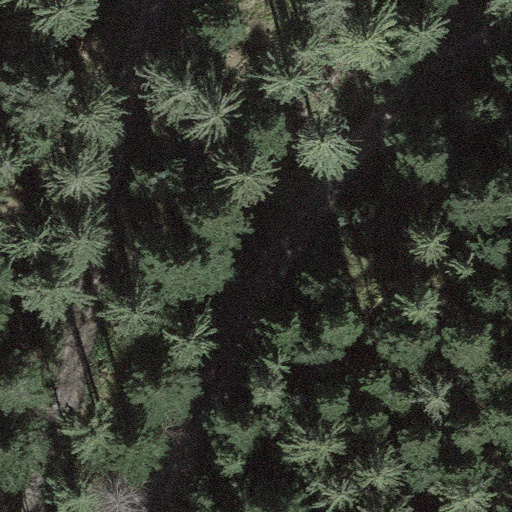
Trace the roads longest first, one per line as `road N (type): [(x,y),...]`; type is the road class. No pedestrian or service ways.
road 1 (track): [(138,511),(303,232),(406,105),(511,36)]
road 2 (track): [(148,0),(31,511)]
